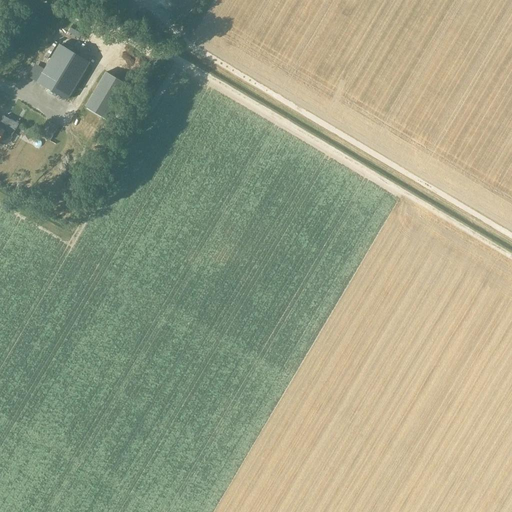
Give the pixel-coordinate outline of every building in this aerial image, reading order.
[(73,21),(66,29),(78,38),(84,31),(73,21)] [(60,45),(37,82),(65,99),(88,62),(60,45)] [(105,119),(126,84),(105,72),(84,106),(105,119)] [(0,137),(4,130),(12,134),(18,123),(10,119),(3,116),(0,120),(0,137)] [(46,120),(38,134),(50,141),(58,127),(46,120)]
